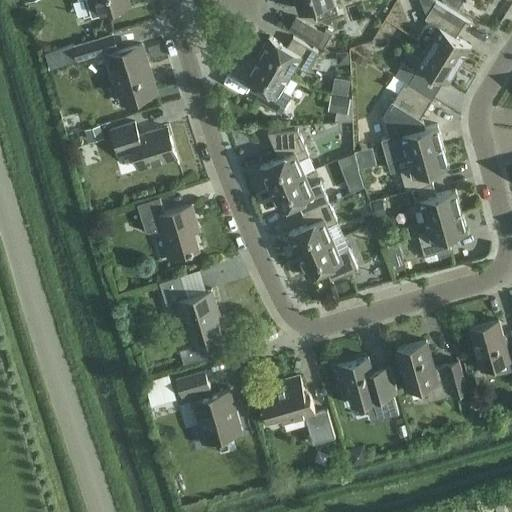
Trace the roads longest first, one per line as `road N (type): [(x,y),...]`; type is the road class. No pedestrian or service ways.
road 1 (residential): [(503,267),(483,282),(323,329),(302,328),(281,307),(167,0)]
road 2 (unclassified): [(104,511),(0,182)]
road 3 (residential): [(511,55),(483,102),(482,135),(509,232),(503,267)]
